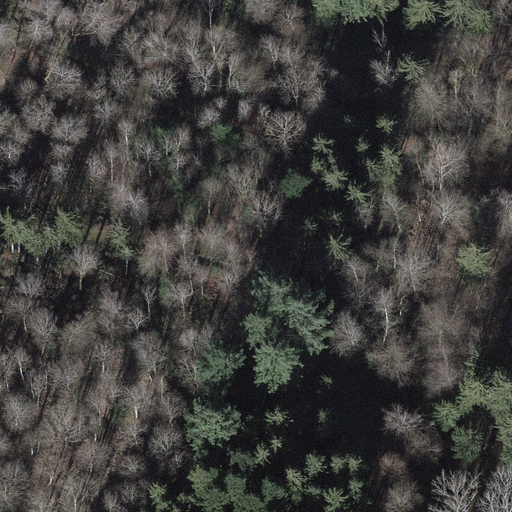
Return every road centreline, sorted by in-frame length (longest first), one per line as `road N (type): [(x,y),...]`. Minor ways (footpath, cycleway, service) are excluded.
road 1 (track): [(373,511),(345,457),(342,366),(287,286),(232,256),(0,218)]
road 2 (track): [(71,54),(211,116),(495,168),(511,179)]
road 3 (track): [(511,54),(442,47),(278,60),(126,0)]
